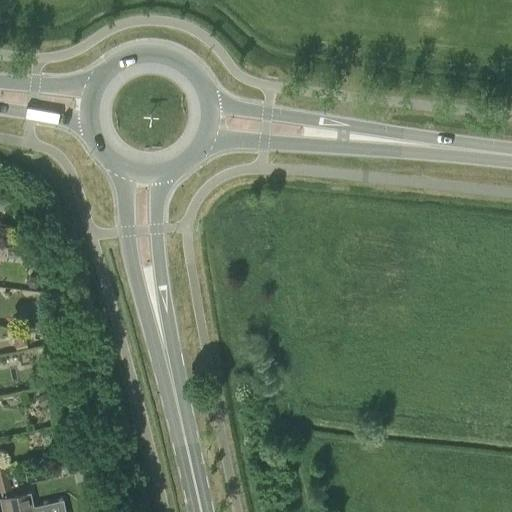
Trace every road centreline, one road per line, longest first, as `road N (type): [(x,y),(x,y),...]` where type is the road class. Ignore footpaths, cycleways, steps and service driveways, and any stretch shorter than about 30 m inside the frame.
road 1 (secondary): [(201,511),(150,296),(140,181)]
road 2 (secondary): [(511,157),(210,124)]
road 3 (secondary): [(210,124),(208,103),(185,68),(145,56),(106,71),(86,108)]
